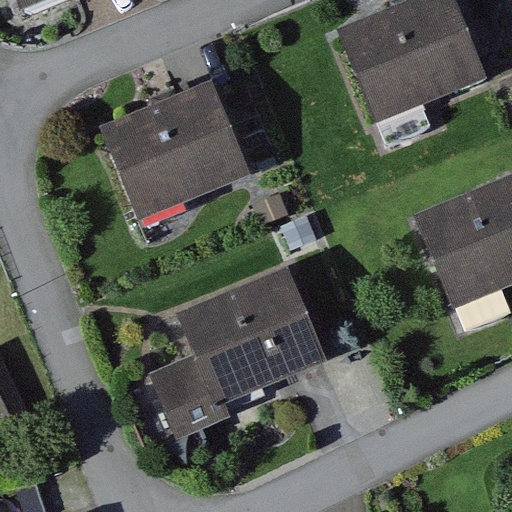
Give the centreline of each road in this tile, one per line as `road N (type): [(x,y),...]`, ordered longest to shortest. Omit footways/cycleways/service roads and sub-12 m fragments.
road 1 (residential): [(125,511),(0,198)]
road 2 (residential): [(255,0),(0,101)]
road 3 (residential): [(266,511),(511,396)]
